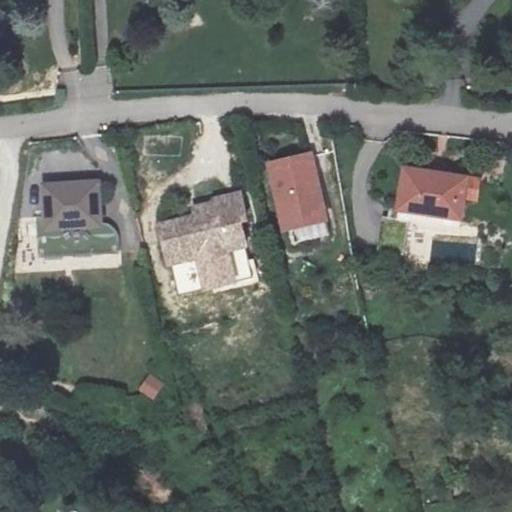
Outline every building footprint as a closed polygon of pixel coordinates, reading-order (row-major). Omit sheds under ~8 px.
[(313,149),(265,161),(282,232),(331,220),(313,149)] [(462,188),(400,179),(394,217),(456,226),(462,188)] [(88,197),(34,202),(37,244),(25,244),(27,271),(109,269),(107,253),(104,247),(99,242),(92,240),(88,197)] [(191,243),(153,249),(161,288),(188,283),(186,270),(213,266),(216,281),(237,277),(230,248),(240,246),(234,219),(208,223),(209,232),(189,234),(191,243)] [(148,373),(139,390),(156,399),(165,382),(148,373)]
